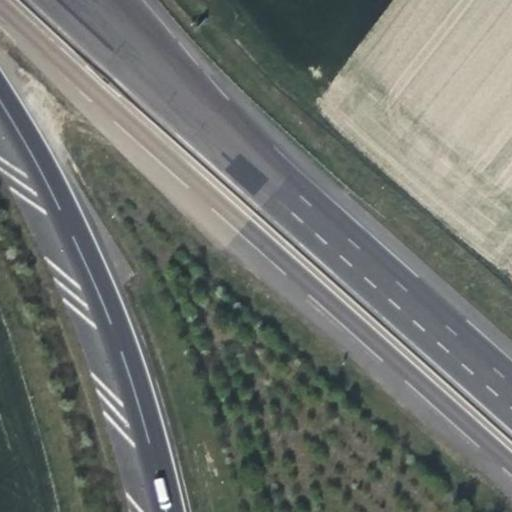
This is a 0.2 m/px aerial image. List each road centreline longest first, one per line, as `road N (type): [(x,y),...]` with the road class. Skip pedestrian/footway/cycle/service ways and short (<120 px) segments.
road 1 (motorway): [(0,6),(511,471)]
road 2 (motorway): [(511,394),(161,84),(84,0)]
road 3 (motorway): [(0,86),(89,247),(149,409),(175,511)]
